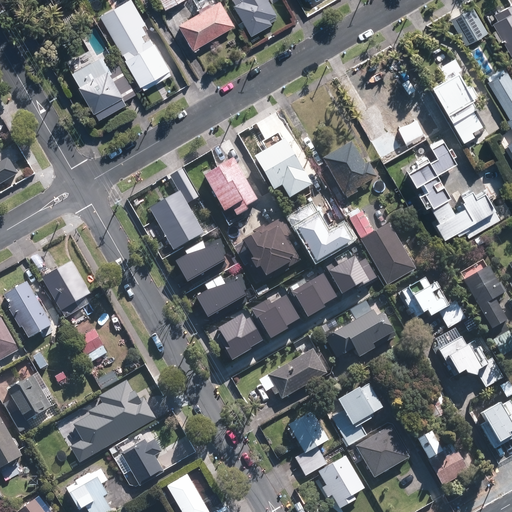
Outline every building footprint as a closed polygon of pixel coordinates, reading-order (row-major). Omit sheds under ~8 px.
[(125,59),(140,85),(150,79),(153,85),(173,74),(169,69),(170,68),(154,42),(153,42),(126,0),(102,14),(126,58),(125,59)] [(180,0),(159,0),(164,9),(180,0)] [(221,0),(217,0),(178,23),(193,48),(235,24),(221,0)] [(277,16),(267,0),(232,0),(236,5),(233,6),(251,37),(272,25),(270,20),(277,16)] [(497,20),(491,23),(495,29),(491,31),(497,42),(501,40),(511,59),(511,2),(493,14),(497,20)] [(472,7),(450,19),(466,46),(488,33),(472,7)] [(246,31),(241,21),(237,24),(242,33),(246,31)] [(112,77),(107,69),(106,69),(104,66),(107,64),(101,54),(72,72),(80,85),(78,86),(94,112),(95,112),(99,118),(125,103),(121,96),(122,95),(122,94),(131,88),(121,71),(112,77)] [(429,86),(460,141),(482,128),(470,108),(473,106),(469,99),(476,96),(469,84),(464,87),(456,71),(429,86)] [(511,78),(509,73),(489,84),(510,120),(507,123),(511,131),(511,139),(504,144),(511,156),(511,78)] [(386,101),(356,119),(380,160),(439,125),(411,79),(383,95),(386,101)] [(300,172),(294,161),(303,156),(287,130),(267,142),(269,147),(251,157),(271,191),(279,187),(285,196),(308,183),(301,172),(300,172)] [(433,211),(448,202),(452,200),(439,177),(458,165),(455,159),(458,157),(453,148),(449,150),(443,138),(430,145),(438,160),(431,164),(427,156),(416,163),(419,167),(409,173),(417,188),(421,186),(424,192),(419,195),(427,209),(431,207),(433,211)] [(320,159),(342,196),(375,177),(367,163),(363,165),(350,142),(320,159)] [(254,201),(230,159),(214,168),(215,169),(200,178),(221,213),(228,208),(234,217),(244,211),(243,208),(254,201)] [(448,202),(433,211),(441,224),(437,226),(445,240),(457,233),(459,237),(466,233),(469,238),(501,221),(496,212),(497,212),(486,193),(477,198),(473,191),(461,198),(465,203),(463,204),(466,209),(455,216),(448,202)] [(200,232),(177,192),(147,209),(171,251),(174,250),(178,257),(201,244),(203,245),(215,238),(208,227),(200,232)] [(189,206),(194,214),(204,208),(195,194),(188,198),(192,205),(189,206)] [(315,262),(352,240),(343,226),(329,234),(312,205),(290,218),(315,262)] [(413,269),(387,224),(372,232),(361,212),(345,220),(356,241),(359,240),(384,284),(413,269)] [(291,237),(279,217),(263,226),(261,224),(251,230),(251,232),(239,239),(247,253),(242,256),(252,272),(254,270),(260,280),(298,259),(286,240),(291,237)] [(414,227),(409,217),(401,221),(407,230),(414,227)] [(173,269),(187,292),(233,264),(220,242),(173,269)] [(336,260),(326,266),(342,293),(356,285),(357,288),(377,277),(366,258),(359,262),(355,255),(338,265),(336,260)] [(61,309),(62,309),(65,315),(78,308),(74,301),(89,292),(70,259),(41,276),(61,309)] [(472,312),(489,340),(508,328),(492,300),(501,294),(485,267),(460,282),(476,309),(472,312)] [(214,320),(247,301),(245,296),(246,295),(244,291),(246,289),(241,273),(223,280),(221,276),(205,285),(208,289),(196,296),(208,316),(211,316),(214,320)] [(337,296),(323,273),(291,292),(300,307),(302,306),(308,317),(325,307),(324,304),(337,296)] [(464,317),(454,300),(445,305),(432,283),(426,286),(422,278),(398,292),(413,319),(423,312),(426,318),(437,312),(446,327),(464,317)] [(51,322),(26,280),(3,294),(28,336),(51,322)] [(271,338),(288,328),(287,326),(300,318),(286,294),(272,303),(269,298),(251,308),(259,321),(260,320),(271,338)] [(370,311),(323,338),(334,359),(351,349),(356,358),(394,336),(390,330),(389,331),(380,314),(374,318),(370,311)] [(232,360),(252,348),(251,347),(263,340),(250,317),(246,319),(242,313),(217,327),(223,338),(220,339),(232,360)] [(0,356),(17,347),(0,317),(0,356)] [(89,361),(107,351),(103,344),(94,328),(76,338),(85,354),(89,361)] [(511,339),(507,331),(491,340),(500,356),(511,349),(511,339)] [(458,338),(436,350),(451,378),(472,366),(483,387),(501,377),(491,357),(484,361),(472,340),(463,345),(458,338)] [(17,360),(27,354),(24,348),(14,354),(17,360)] [(324,374),(310,349),(266,375),(280,399),(324,374)] [(55,376),(58,381),(66,377),(63,371),(55,376)] [(52,404),(34,373),(8,388),(13,397),(4,403),(20,430),(31,424),(28,419),(52,404)] [(80,461),(156,418),(144,396),(140,398),(135,390),(133,391),(127,380),(99,395),(103,403),(88,411),(90,415),(74,424),(83,440),(71,446),(80,461)] [(330,418),(346,446),(364,436),(358,425),(370,418),(368,415),(379,409),(366,385),(356,390),(355,389),(334,401),(340,412),(330,418)] [(448,405),(438,388),(422,398),(432,415),(448,405)] [(511,407),(508,401),(498,406),(496,404),(479,414),(483,422),(479,425),(492,448),(511,436),(511,407)] [(298,468),(320,456),(315,447),(326,441),(310,411),(286,425),(302,453),(293,459),(298,468)] [(444,430),(452,425),(448,418),(440,423),(444,430)] [(19,452),(0,419),(0,464),(19,453),(19,452)] [(372,478),(407,458),(389,426),(353,446),(372,478)] [(34,430),(24,436),(27,442),(38,436),(34,430)] [(440,487),(467,472),(456,452),(444,459),(428,432),(415,440),(426,460),(425,460),(440,487)] [(147,441),(144,437),(120,451),(139,485),(163,471),(154,455),(162,450),(154,437),(147,441)] [(119,451),(117,446),(110,450),(113,455),(119,451)] [(320,456),(298,468),(303,477),(325,464),(320,456)] [(343,457),(316,472),(324,486),(320,488),(326,499),(330,497),(338,510),(353,501),(350,496),(362,489),(343,457)] [(66,487),(78,509),(85,505),(89,511),(109,511),(112,511),(103,495),(106,493),(94,471),(66,487)] [(165,484),(181,511),(213,511),(218,509),(207,491),(200,495),(186,471),(165,484)] [(45,511),(44,511),(34,498),(33,497),(14,511),(52,511),(50,509),(45,511)]
